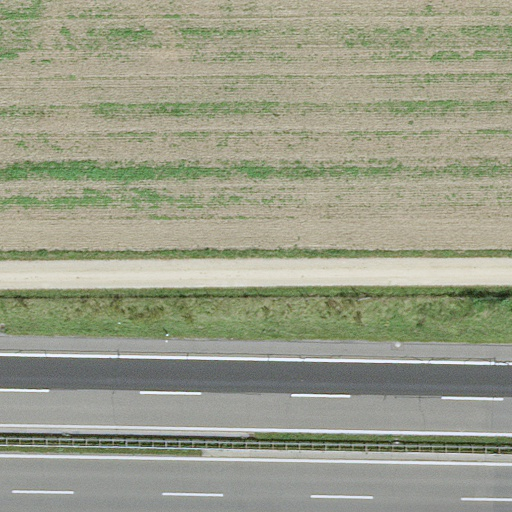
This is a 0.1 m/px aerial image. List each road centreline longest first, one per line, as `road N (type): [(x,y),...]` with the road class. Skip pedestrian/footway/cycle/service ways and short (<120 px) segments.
road 1 (motorway): [(511,397),(0,389)]
road 2 (motorway): [(0,494),(511,501)]
road 3 (track): [(0,280),(511,277)]
